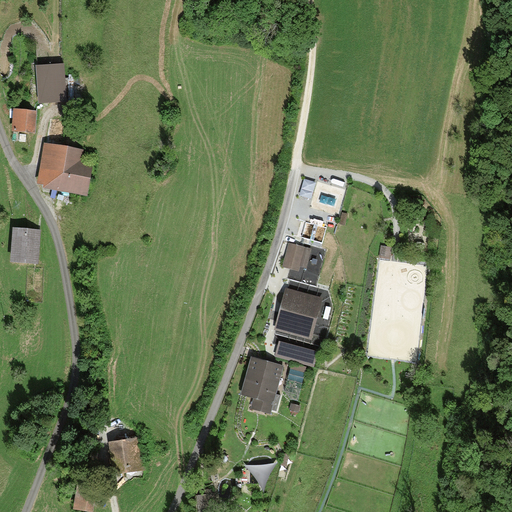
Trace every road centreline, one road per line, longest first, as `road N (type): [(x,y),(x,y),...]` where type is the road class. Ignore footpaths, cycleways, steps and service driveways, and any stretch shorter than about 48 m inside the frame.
road 1 (unclassified): [(27,511),(70,395),(71,307),(47,216),(0,133)]
road 2 (track): [(308,0),(302,120),(256,298)]
road 3 (residential): [(170,511),(256,298)]
